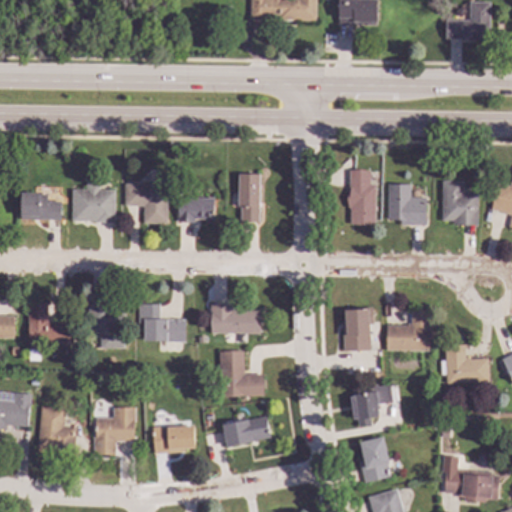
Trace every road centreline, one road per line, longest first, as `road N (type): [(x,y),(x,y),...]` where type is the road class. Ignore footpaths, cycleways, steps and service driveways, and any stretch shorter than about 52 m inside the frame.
road 1 (secondary): [(511,85),(0,76)]
road 2 (secondary): [(0,121),(511,128)]
road 3 (residential): [(440,266),(0,264)]
road 4 (residential): [(305,81),(298,268),(314,447)]
road 5 (residential): [(321,471),(171,494),(0,489)]
